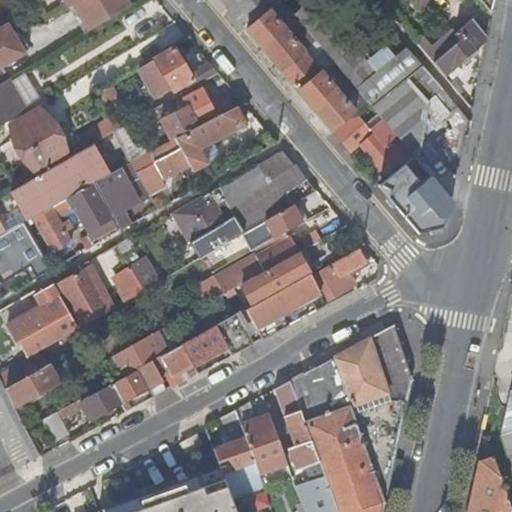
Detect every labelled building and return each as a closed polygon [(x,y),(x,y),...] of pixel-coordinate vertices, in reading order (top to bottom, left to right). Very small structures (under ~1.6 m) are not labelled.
[(86,0),(65,0),(71,9),(74,7),(86,0)] [(130,8),(125,0),(86,0),(74,7),(90,32),(130,8)] [(303,51),(286,31),(269,11),(282,1),(280,0),(221,0),(333,134),(350,118),(356,114),(339,94),(330,84),(343,73),(334,63),(322,74),(308,58),(303,51)] [(283,0),(294,12),(308,0),(283,0)] [(443,91),(407,49),(376,75),(312,0),(293,15),(299,21),(316,41),(321,47),(334,63),(343,73),(352,84),(368,103),(409,152),(419,163),(428,116),(436,126),(446,117),(449,114),(435,98),(443,91)] [(269,11),(286,31),(299,21),(293,15),(282,1),(269,11)] [(458,67),(486,43),(487,38),(472,20),(454,36),(460,42),(444,56),(433,65),(445,78),(449,75),(451,78),(460,71),(458,67)] [(286,31),(303,51),(316,41),(299,21),(286,31)] [(0,30),(0,51),(21,39),(19,36),(14,39),(10,33),(6,27),(0,30)] [(16,31),(10,33),(14,39),(19,36),(16,31)] [(444,56),(460,42),(454,36),(453,33),(437,47),(444,56)] [(0,68),(29,51),(21,39),(0,51),(0,68)] [(303,51),(308,58),(321,47),(316,41),(303,51)] [(322,74),(334,63),(321,47),(308,58),(322,74)] [(154,98),(166,91),(171,88),(173,93),(192,81),(196,88),(218,75),(209,65),(195,73),(190,78),(174,50),(139,71),(154,98)] [(339,94),(352,84),(343,73),(330,84),(339,94)] [(0,90),(0,124),(27,109),(12,83),(0,90)] [(339,94),(356,114),(368,103),(352,84),(339,94)] [(121,100),(113,86),(100,94),(109,108),(121,100)] [(468,121),(443,91),(435,98),(449,114),(446,117),(455,128),(453,135),(465,137),(468,121)] [(188,110),(173,118),(164,124),(162,125),(173,144),(217,119),(201,92),(184,102),(188,110)] [(351,155),(362,146),(374,136),(396,163),(400,160),(409,152),(368,103),(356,114),(350,118),(333,134),(351,155)] [(10,127),(38,178),(69,160),(41,109),(10,127)] [(202,153),(233,135),(238,132),(247,128),(237,109),(176,144),(181,153),(186,162),(202,153)] [(164,124),(173,118),(170,114),(162,119),(164,124)] [(80,139),(86,150),(93,146),(114,134),(119,132),(113,120),(80,139)] [(133,147),(123,130),(122,130),(119,132),(114,134),(133,168),(144,162),(135,146),(133,147)] [(93,146),(112,180),(133,168),(114,134),(93,146)] [(451,160),(459,162),(465,137),(453,135),(448,155),(451,160)] [(384,173),(396,163),(374,136),(362,146),(372,159),(384,173)] [(10,193),(30,226),(36,223),(53,213),(68,205),(71,203),(93,190),(112,180),(93,146),(86,150),(69,160),(38,178),(10,193)] [(224,174),(247,161),(239,148),(222,158),(226,165),(220,168),(224,174)] [(226,203),(291,166),(283,152),(218,189),(223,197),(226,203)] [(419,163),(409,152),(400,160),(408,170),(427,192),(437,184),(419,163)] [(159,165),(154,156),(145,161),(150,170),(142,175),(152,192),(191,170),(186,162),(181,153),(159,165)] [(202,153),(186,162),(191,170),(192,172),(208,163),(202,153)] [(148,194),(152,192),(142,175),(150,170),(145,161),(144,162),(133,168),(136,174),(148,194)] [(238,224),(279,201),(310,184),(293,164),(291,166),(226,203),(238,224)] [(134,175),(136,174),(133,168),(112,180),(93,190),(111,223),(131,212),(138,208),(149,202),(134,175)] [(408,170),(393,183),(412,205),(424,195),(427,192),(408,170)] [(450,200),(437,184),(427,192),(424,195),(435,211),(450,200)] [(109,240),(118,235),(111,223),(93,190),(71,203),(91,238),(88,240),(93,249),(99,245),(96,240),(107,235),(109,240)] [(159,194),(150,199),(152,202),(158,212),(166,207),(159,194)] [(206,196),(181,210),(205,255),(243,234),(238,224),(226,203),(223,197),(210,204),(206,196)] [(279,201),(238,224),(243,234),(284,210),(279,201)] [(152,215),(158,212),(152,202),(147,204),(152,215)] [(71,203),(68,205),(88,240),(91,238),(71,203)] [(248,244),(253,253),(308,221),(306,217),(301,220),(294,207),(266,223),(271,231),(248,244)] [(138,208),(131,212),(134,217),(141,213),(138,208)] [(62,229),(53,213),(36,223),(55,257),(73,248),(66,236),(72,232),(69,226),(62,229)] [(266,223),(243,236),(248,244),(271,231),(266,223)] [(38,280),(52,272),(27,228),(0,243),(0,265),(2,270),(10,282),(27,272),(30,277),(34,274),(38,280)] [(298,255),(292,245),(289,239),(256,258),(260,264),(246,272),(245,272),(250,282),(298,255)] [(87,252),(93,249),(88,240),(82,243),(87,252)] [(366,262),(359,249),(312,274),(328,303),(356,288),(348,272),(366,262)] [(148,253),(115,273),(130,299),(163,279),(148,253)] [(250,282),(248,284),(259,304),(311,275),(298,255),(250,282)] [(245,272),(246,272),(240,261),(223,271),(235,291),(248,284),(250,282),(245,272)] [(97,264),(89,268),(112,309),(120,304),(97,264)] [(0,283),(2,287),(10,282),(2,270),(0,266),(0,283)] [(60,285),(84,325),(112,309),(89,268),(60,285)] [(313,300),(319,311),(328,307),(311,275),(259,304),(246,311),(263,341),(290,327),(284,316),(313,300)] [(37,336),(44,348),(80,327),(55,282),(42,290),(60,323),(37,336)] [(160,358),(170,378),(185,370),(188,380),(200,374),(194,365),(227,347),(233,357),(254,346),(237,315),(160,358)] [(131,350),(119,328),(98,340),(110,361),(131,350)] [(392,329),(370,340),(401,429),(411,383),(392,329)] [(370,340),(333,360),(384,503),(401,429),(370,340)] [(17,346),(0,355),(0,364),(2,369),(24,357),(17,346)] [(43,352),(42,353),(9,371),(17,385),(51,366),(43,352)] [(170,378),(160,358),(156,360),(161,370),(157,373),(162,383),(170,378)] [(167,391),(162,383),(157,373),(161,370),(156,360),(132,373),(42,423),(54,444),(69,436),(63,422),(86,410),(92,422),(149,390),(154,398),(167,391)] [(326,363),(291,382),(337,511),(382,511),(384,503),(333,360),(326,363)] [(66,376),(58,362),(51,366),(59,380),(66,376)] [(17,385),(6,391),(16,410),(18,409),(29,403),(36,399),(39,402),(47,398),(45,394),(61,384),(59,380),(51,366),(17,385)] [(337,511),(291,382),(276,390),(296,447),(289,450),(297,473),(308,469),(311,481),(295,487),(303,511),(337,511)] [(0,394),(0,440),(16,471),(42,458),(16,410),(6,391),(0,394)] [(511,391),(510,392),(500,436),(508,456),(511,454),(511,391)] [(29,403),(18,409),(20,412),(31,406),(29,403)] [(254,422),(249,405),(234,412),(257,472),(286,462),(269,417),(254,422)] [(223,473),(223,475),(228,486),(231,495),(261,484),(257,473),(257,472),(234,412),(221,419),(230,445),(215,451),(223,473)] [(511,511),(511,501),(510,497),(497,460),(496,457),(479,462),(469,511),(511,511)] [(237,511),(231,495),(228,486),(200,497),(197,490),(137,511),(237,511)]
